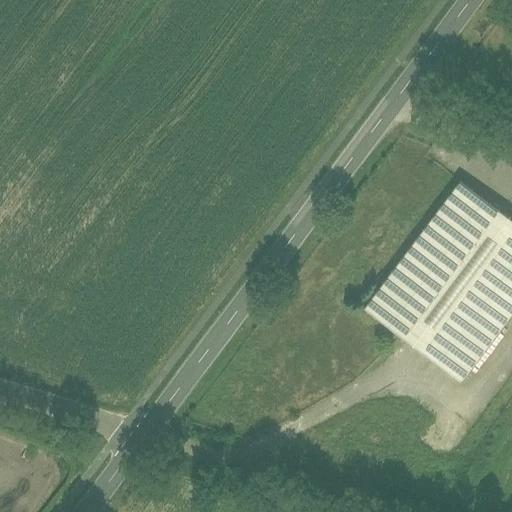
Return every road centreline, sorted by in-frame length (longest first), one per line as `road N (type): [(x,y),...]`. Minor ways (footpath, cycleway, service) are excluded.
road 1 (tertiary): [(143,431),(466,0)]
road 2 (residential): [(143,431),(0,385)]
road 3 (unknown): [(404,82),(511,138)]
